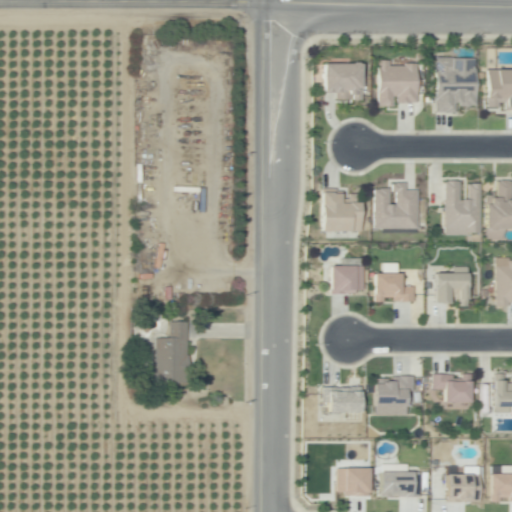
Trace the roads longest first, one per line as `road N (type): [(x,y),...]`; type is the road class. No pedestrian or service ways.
road 1 (tertiary): [(266,511),(263,0)]
road 2 (tertiary): [(263,2),(0,2)]
road 3 (tertiary): [(511,2),(263,2)]
road 4 (residential): [(339,341),(511,341)]
road 5 (residential): [(344,148),(511,148)]
